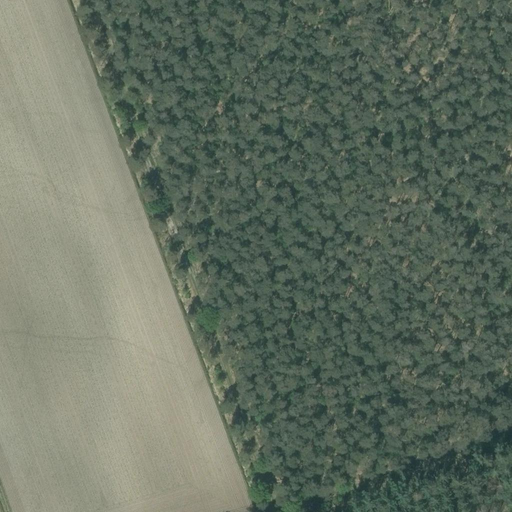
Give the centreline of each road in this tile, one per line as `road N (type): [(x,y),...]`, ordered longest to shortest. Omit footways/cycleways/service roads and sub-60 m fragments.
road 1 (track): [(271,511),(82,0)]
road 2 (track): [(275,511),(511,424)]
